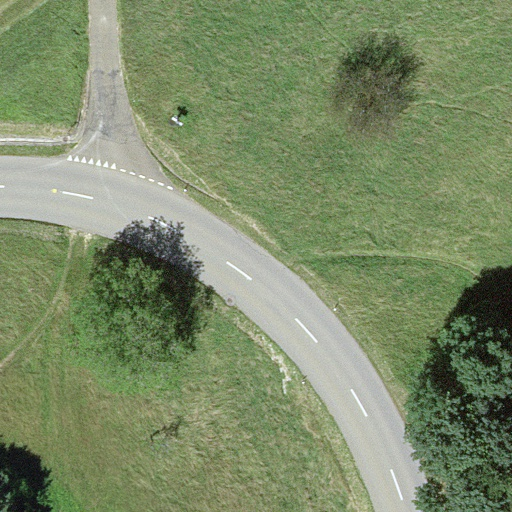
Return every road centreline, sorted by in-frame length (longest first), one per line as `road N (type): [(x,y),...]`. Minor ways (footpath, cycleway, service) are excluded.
road 1 (tertiary): [(0,179),(104,191),(212,246),(293,314),(357,390),(409,511)]
road 2 (track): [(104,191),(112,0)]
